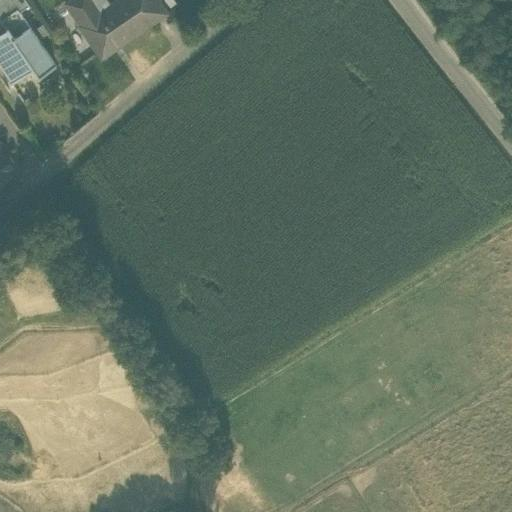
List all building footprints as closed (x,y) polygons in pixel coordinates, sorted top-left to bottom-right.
[(0,0),(0,20),(17,9),(19,11),(29,5),(25,0),(0,0)] [(81,26),(99,53),(117,40),(119,44),(154,20),(153,18),(140,0),(117,0),(110,5),(106,0),(70,0),(66,4),(67,5),(68,4),(82,25),(81,26)] [(140,0),(153,18),(163,12),(164,14),(166,12),(157,0),(140,0)] [(0,67),(11,83),(32,69),(38,77),(56,65),(19,11),(17,9),(0,20),(0,21),(5,29),(0,32),(0,67)] [(0,178),(15,169),(0,146),(0,178)]
